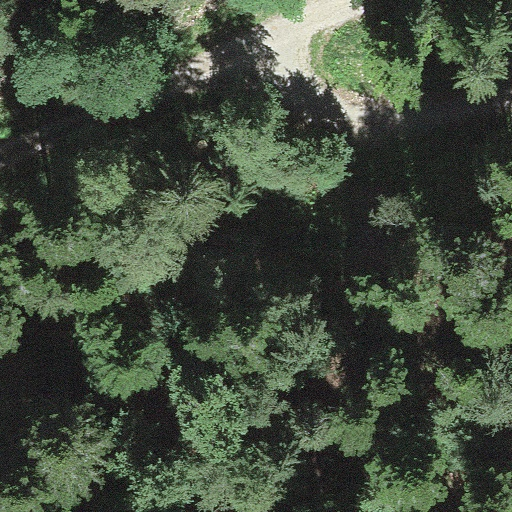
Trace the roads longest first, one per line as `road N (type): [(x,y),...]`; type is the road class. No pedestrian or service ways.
road 1 (track): [(348,0),(282,67),(170,92),(0,160)]
road 2 (track): [(282,67),(335,102),(392,113),(451,112),(511,96)]
